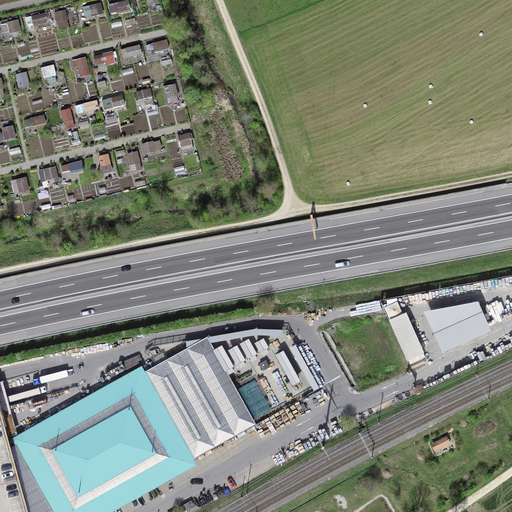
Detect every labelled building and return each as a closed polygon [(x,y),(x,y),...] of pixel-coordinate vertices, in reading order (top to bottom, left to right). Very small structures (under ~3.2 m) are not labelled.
[(131,11),(128,0),(108,5),(111,16),(131,11)] [(104,14),(101,3),(82,7),(84,16),(91,15),(91,17),(104,14)] [(66,12),(65,10),(54,13),(56,23),(57,23),(59,29),(69,27),(67,21),(68,21),(67,16),(68,15),(67,11),(66,12)] [(48,23),(45,13),(24,18),(26,28),(43,24),(43,27),(48,26),(47,23),(48,23)] [(21,31),(19,20),(7,23),(7,24),(0,26),(2,34),(4,34),(5,40),(12,38),(10,33),(21,31)] [(169,50),(167,40),(151,44),(152,44),(145,46),(147,52),(153,50),(154,53),(169,50)] [(142,55),(139,45),(125,49),(120,50),(123,59),(127,58),(127,59),(136,56),(136,58),(140,57),(140,55),(142,55)] [(102,55),(93,57),(96,66),(97,66),(97,67),(102,66),(103,68),(106,67),(106,66),(115,63),(114,58),(117,58),(116,52),(113,52),(112,51),(102,54),(102,55)] [(160,60),(158,53),(145,57),(147,64),(160,60)] [(91,75),(86,57),(72,61),(74,68),(77,67),(80,78),(91,75)] [(56,77),(54,65),(41,68),(44,80),(47,79),(49,85),(57,83),(55,77),(56,77)] [(134,73),(132,67),(121,70),(123,76),(134,73)] [(30,85),(26,72),(15,75),(18,88),(30,85)] [(178,97),(175,84),(163,87),(166,100),(167,100),(168,103),(178,101),(177,97),(178,97)] [(152,98),(150,89),(136,92),(138,101),(143,100),(145,108),(154,106),(152,98)] [(122,95),(111,98),(102,101),(104,110),(124,106),(122,95)] [(99,110),(97,101),(83,104),(75,106),(77,115),(99,110)] [(75,128),(70,109),(69,109),(68,108),(63,109),(63,111),(60,111),(63,123),(64,123),(66,130),(75,128)] [(46,125),(44,115),(30,118),(30,119),(23,121),(25,129),(32,127),(32,129),(46,125)] [(90,128),(88,121),(78,123),(80,130),(90,128)] [(16,139),(13,126),(1,129),(2,133),(0,133),(0,142),(5,141),(5,142),(16,139)] [(189,134),(189,133),(177,136),(181,152),(193,149),(191,141),(193,141),(192,133),(189,134)] [(154,143),(153,141),(141,144),(143,155),(156,152),(156,151),(162,149),(160,141),(154,143)] [(21,153),(19,147),(9,150),(10,156),(21,153)] [(142,170),(138,152),(127,154),(131,173),(142,170)] [(111,166),(108,154),(98,157),(103,174),(112,172),(112,171),(113,171),(112,166),(111,166)] [(84,171),(82,161),(67,164),(67,165),(61,166),(63,174),(70,172),(70,175),(84,171)] [(185,174),(183,166),(174,168),(176,176),(185,174)] [(60,183),(56,167),(44,170),(44,169),(38,171),(41,183),(42,183),(43,189),(49,187),(47,182),(54,180),(55,184),(60,183)] [(29,191),(26,178),(10,181),(13,194),(29,191)] [(50,199),(48,192),(38,194),(39,201),(50,199)] [(424,314),(442,355),(491,333),(478,304),(424,314)] [(409,317),(391,324),(409,368),(426,361),(409,317)] [(206,342),(7,452),(22,511),(102,511),(255,427),(206,342)] [(0,511),(22,511),(7,452),(0,428),(0,511)] [(440,438),(424,446),(429,456),(445,448),(440,438)]
